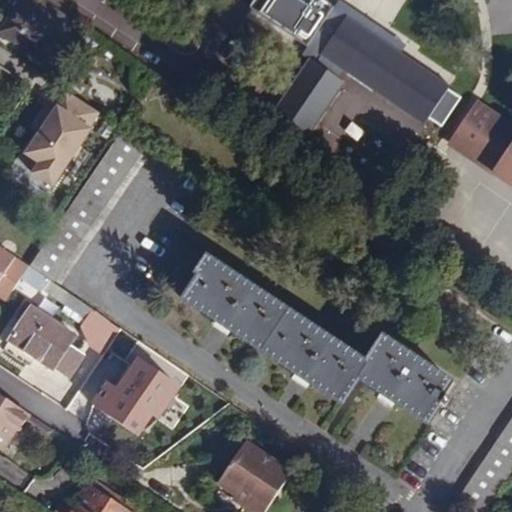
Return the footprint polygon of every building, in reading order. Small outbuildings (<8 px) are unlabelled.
[(75,22),(44,0),(38,0),(34,7),(23,0),(19,0),(0,30),(0,35),(45,66),(75,22)] [(256,0),(250,9),(379,96),(405,58),(318,0),(256,0)] [(409,60),(444,84),(451,73),(416,49),(409,60)] [(405,58),(379,96),(422,125),(448,87),(444,84),(409,60),(405,58)] [(60,183),(104,115),(67,92),(24,160),(60,183)] [(450,145),(465,155),(492,115),(477,105),(450,145)] [(511,128),(492,115),(465,155),(508,184),(511,178),(511,128)] [(141,154),(115,137),(48,236),(27,267),(53,284),(141,154)] [(0,296),(5,299),(20,277),(27,267),(0,249),(0,296)] [(426,426),(452,385),(383,338),(366,363),(208,259),(181,299),(343,406),(359,381),(426,426)] [(27,267),(20,277),(65,306),(61,312),(100,338),(110,323),(53,284),(27,267)] [(9,342),(67,381),(84,358),(68,347),(74,338),(31,308),(9,342)] [(150,368),(159,356),(132,338),(123,350),(150,368)] [(129,402),(150,368),(123,350),(112,366),(101,357),(89,376),(129,402)] [(41,421),(0,393),(0,447),(7,452),(15,447),(25,434),(28,436),(31,438),(41,421)] [(511,418),(453,505),(463,511),(483,511),(511,470),(511,418)] [(14,457),(28,436),(25,434),(15,447),(7,452),(14,457)] [(247,511),(264,511),(289,476),(245,445),(217,484),(235,497),(232,501),(247,511)] [(337,478),(327,493),(347,507),(357,492),(337,478)] [(51,497),(42,510),(45,511),(111,511),(109,502),(77,480),(67,494),(61,502),(53,498),(51,497)] [(60,488),(53,498),(61,502),(67,494),(60,488)] [(119,511),(121,509),(109,502),(111,511),(119,511)]
